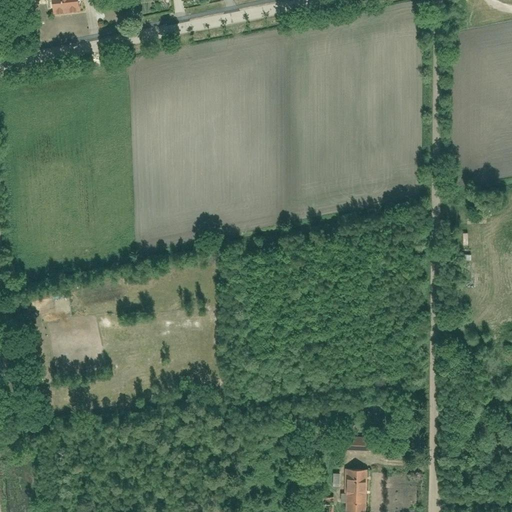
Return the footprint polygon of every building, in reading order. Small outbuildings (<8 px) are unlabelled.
[(78,6),(77,0),(51,0),(52,9),(78,6)] [(16,348),(2,348),(2,375),(12,375),(12,367),(16,367),(16,348)] [(370,450),(371,435),(340,434),(340,449),(370,450)] [(367,467),(344,466),(343,491),(345,491),(345,509),(365,510),(367,467)] [(332,511),(333,494),(316,493),(315,511),(332,511)]
